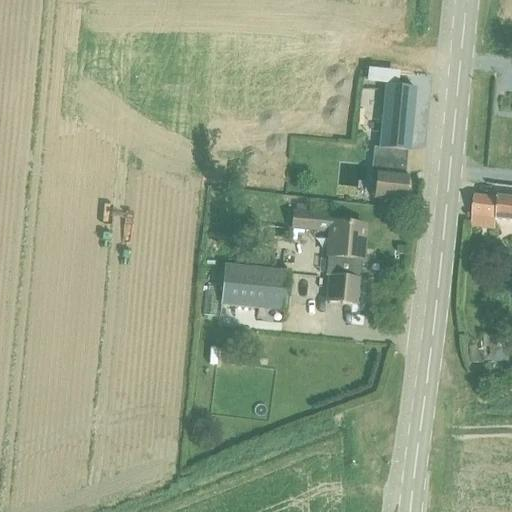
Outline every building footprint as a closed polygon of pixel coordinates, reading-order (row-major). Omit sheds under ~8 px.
[(385,86),(379,149),(407,152),(409,152),(415,89),(385,86)] [(367,99),(374,100),(375,92),(354,90),(352,111),(367,112),(367,99)] [(372,160),(370,182),(376,182),(374,199),(404,202),(404,200),(409,196),(410,190),(406,185),(407,177),(405,177),(407,152),(379,149),(373,149),(372,160)] [(330,189),(354,190),(355,166),(332,165),(330,189)] [(475,196),(472,217),(496,220),(511,221),(511,199),(499,197),(499,198),(496,197),(496,199),(475,196)] [(327,258),(325,277),(329,277),(326,303),(356,305),(358,280),(359,280),(361,261),(364,227),(331,224),(331,217),(293,213),(291,230),(329,233),(327,258)] [(198,237),(197,258),(220,259),(221,238),(198,237)] [(285,312),(288,273),(224,266),(220,306),(285,312)] [(492,334),(474,337),(479,365),(497,362),(492,334)]
